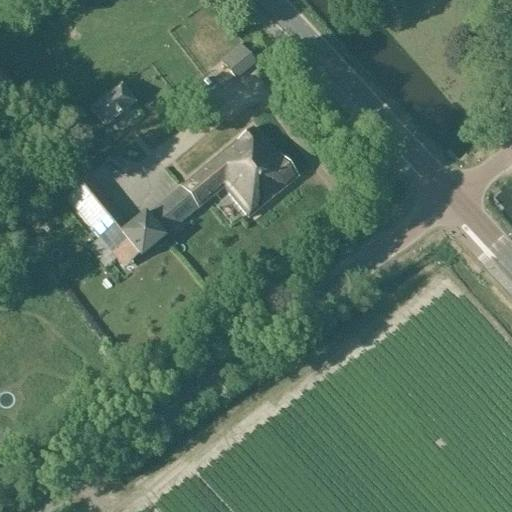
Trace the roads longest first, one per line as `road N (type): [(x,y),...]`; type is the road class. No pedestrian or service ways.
road 1 (unclassified): [(31,511),(453,198)]
road 2 (tertiary): [(453,198),(267,0)]
